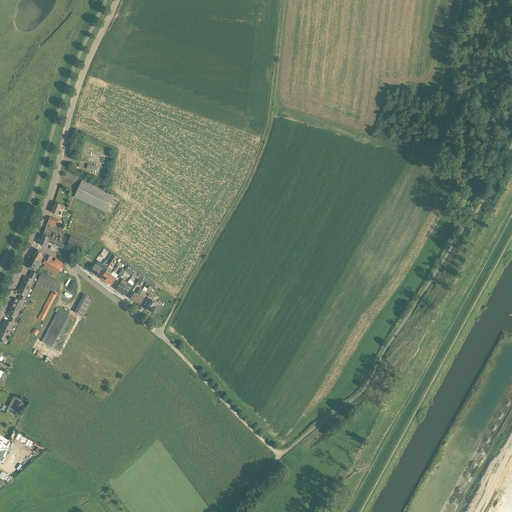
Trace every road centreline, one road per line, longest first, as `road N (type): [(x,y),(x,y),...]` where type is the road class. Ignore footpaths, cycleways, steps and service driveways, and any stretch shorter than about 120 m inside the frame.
road 1 (unclassified): [(279,457),(367,384),(511,146)]
road 2 (unclassified): [(279,457),(159,334),(74,267),(30,244)]
road 3 (tertiary): [(30,244),(88,57),(116,0)]
